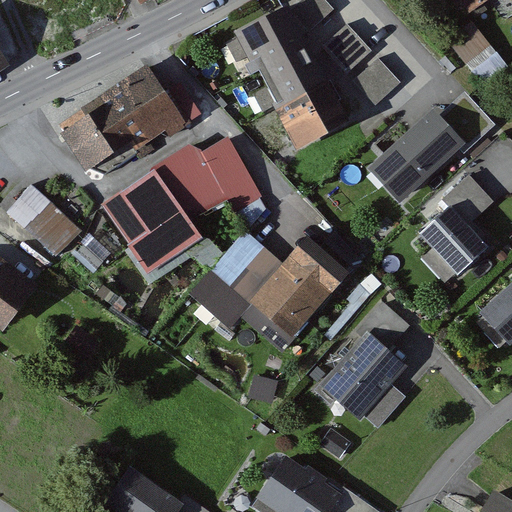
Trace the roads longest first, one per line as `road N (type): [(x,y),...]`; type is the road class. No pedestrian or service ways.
road 1 (unknown): [(163,42),(313,223)]
road 2 (tertiary): [(0,102),(206,0)]
road 3 (residential): [(417,511),(476,436),(511,408)]
